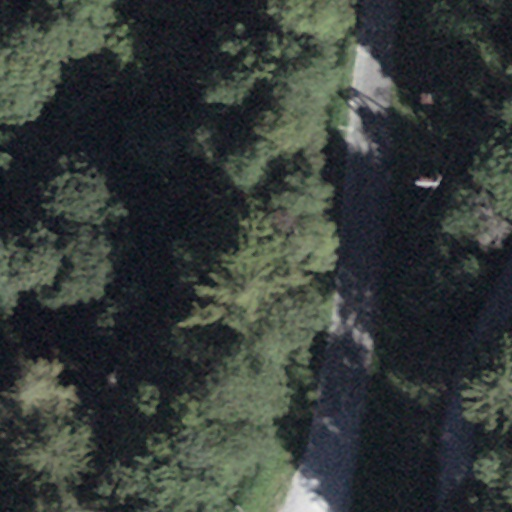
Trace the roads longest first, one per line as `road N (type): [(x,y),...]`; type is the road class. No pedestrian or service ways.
road 1 (unclassified): [(379,0),(366,245),(334,445),(313,511)]
road 2 (track): [(450,511),(467,358),(511,269)]
